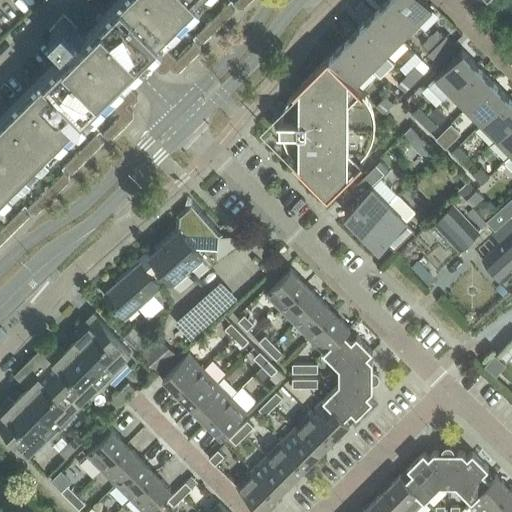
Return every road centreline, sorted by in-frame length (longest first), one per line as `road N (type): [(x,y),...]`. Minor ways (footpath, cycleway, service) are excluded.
road 1 (residential): [(448,388),(189,127)]
road 2 (tertiary): [(175,114),(77,211),(26,241),(0,268)]
road 3 (residential): [(0,363),(69,278),(118,234),(125,193)]
road 4 (residential): [(323,511),(448,388)]
road 5 (tertiary): [(189,127),(300,0)]
road 6 (tertiary): [(0,299),(125,193)]
road 7 (residential): [(247,511),(134,396)]
road 8 (residential): [(175,114),(63,0)]
road 9 (tertiary): [(274,0),(175,114)]
